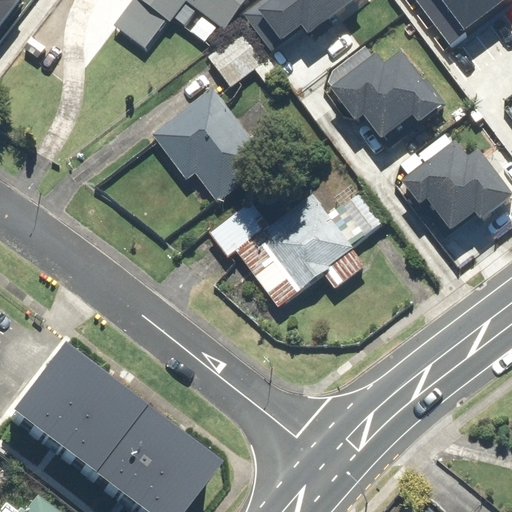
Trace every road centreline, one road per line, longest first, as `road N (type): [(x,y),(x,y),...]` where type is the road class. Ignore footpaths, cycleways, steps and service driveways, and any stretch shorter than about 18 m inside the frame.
road 1 (residential): [(0,211),(54,241),(329,466)]
road 2 (secondary): [(329,466),(511,311)]
